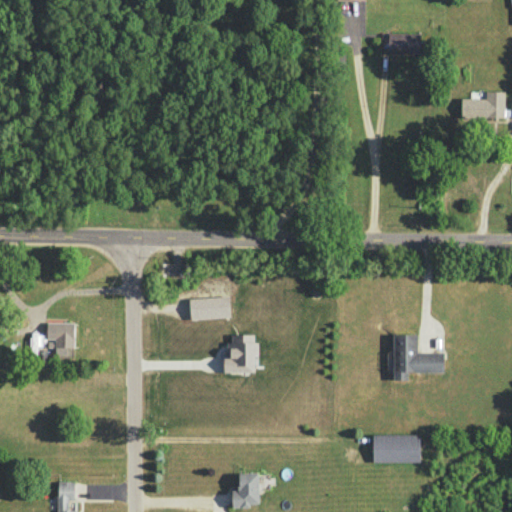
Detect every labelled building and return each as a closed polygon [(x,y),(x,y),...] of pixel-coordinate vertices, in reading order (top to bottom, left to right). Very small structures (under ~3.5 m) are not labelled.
[(387,55),(416,54),(416,32),(387,32),(387,55)] [(460,117),(504,118),(504,91),(486,90),(485,98),(461,98),(460,117)] [(189,318),(230,317),(229,296),(189,297),(189,318)] [(46,339),(55,339),(55,355),(73,356),(74,322),(47,322),(46,339)] [(417,334),(393,333),(392,379),(407,379),(408,371),(443,372),(444,352),(417,352),(417,334)] [(256,371),(255,334),(228,334),(229,354),(223,354),(224,372),(256,371)] [(372,461),(419,462),(420,434),(372,433),(372,461)] [(258,472),(238,472),(239,489),(231,489),(232,507),(250,507),(250,503),(259,503),(258,472)] [(56,511),(76,511),(76,509),(67,509),(68,499),(74,499),(74,481),(57,480),(56,511)]
